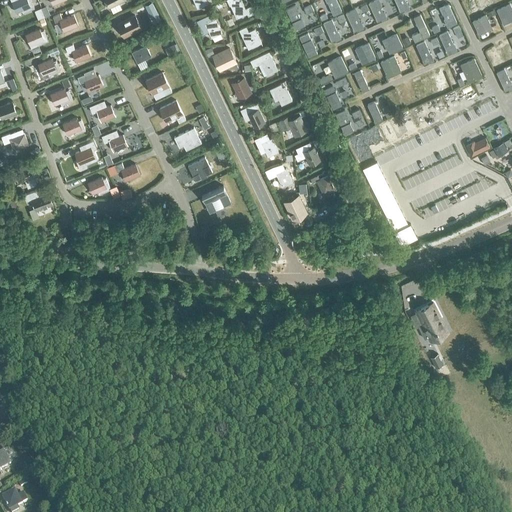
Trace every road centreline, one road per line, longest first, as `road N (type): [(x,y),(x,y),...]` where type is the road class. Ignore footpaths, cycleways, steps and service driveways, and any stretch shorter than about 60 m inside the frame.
road 1 (unknown): [(0,279),(147,292),(187,304),(251,301),(357,290),(511,244)]
road 2 (unclassified): [(166,0),(299,278)]
road 3 (unknown): [(169,180),(109,208),(58,196),(0,19)]
road 4 (unclassified): [(0,255),(299,278)]
road 5 (unclassified): [(299,278),(404,263),(511,222)]
